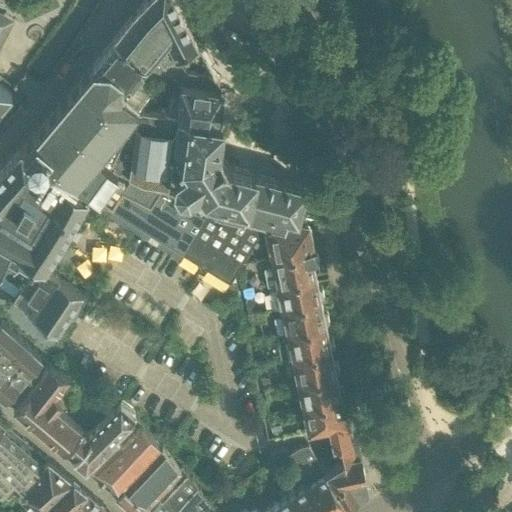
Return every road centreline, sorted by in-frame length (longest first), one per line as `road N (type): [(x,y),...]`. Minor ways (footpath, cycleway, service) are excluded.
road 1 (residential): [(425,446),(313,0)]
road 2 (residential): [(127,0),(0,150)]
